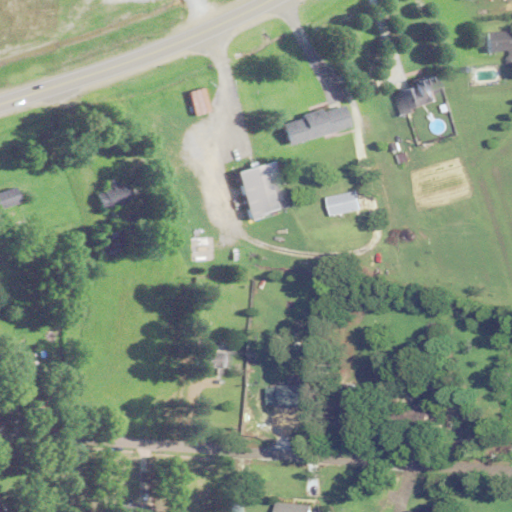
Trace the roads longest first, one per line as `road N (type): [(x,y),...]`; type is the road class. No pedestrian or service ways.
road 1 (residential): [(0,428),(511,472)]
road 2 (trunk): [(0,100),(164,47),(266,0)]
